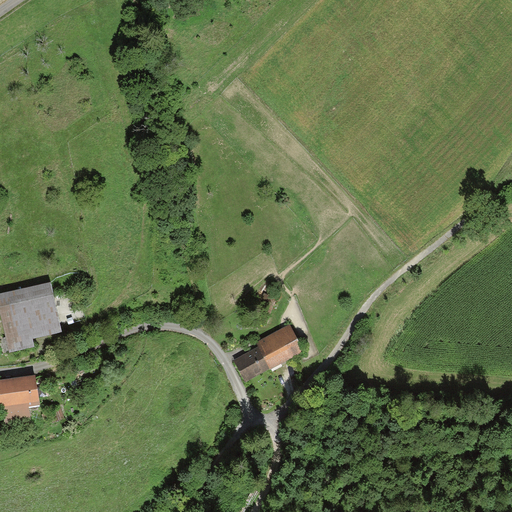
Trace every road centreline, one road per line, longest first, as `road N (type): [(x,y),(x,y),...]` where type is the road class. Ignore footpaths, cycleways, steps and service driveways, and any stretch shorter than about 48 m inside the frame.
road 1 (track): [(500,200),(375,294),(294,402),(268,421)]
road 2 (unclassified): [(0,375),(143,328),(180,328),(211,346),(247,423)]
road 3 (track): [(187,201),(199,286),(180,328)]
